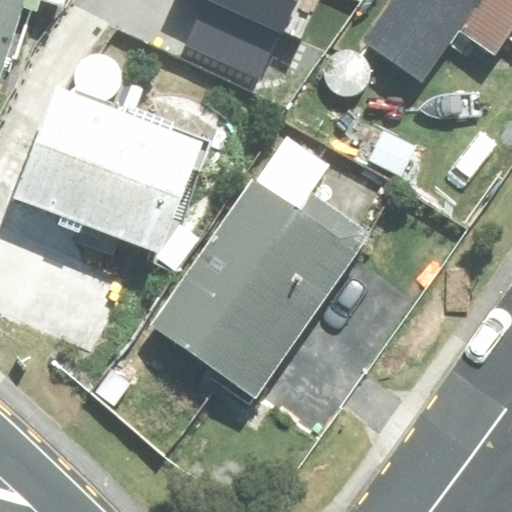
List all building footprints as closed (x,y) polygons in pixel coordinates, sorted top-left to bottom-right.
[(0,0),(0,87),(23,19),(40,23),(44,12),(65,18),(71,0),(0,0)] [(511,0),(403,0),(367,51),(424,92),(461,40),(497,66),(511,45),(511,0)] [(59,24),(28,67),(42,78),(73,34),(59,24)] [(281,31),(264,54),(296,78),(313,55),(281,31)] [(63,101),(19,214),(165,270),(207,160),(174,147),(178,138),(134,121),(143,98),(124,90),(115,113),(72,98),(70,104),(63,101)] [(384,136),(368,165),(400,182),(416,153),(384,136)] [(374,247),(314,203),(332,178),(290,146),(153,335),(256,409),(374,247)] [(109,374),(113,377),(95,399),(111,411),(138,378),(119,362),(109,374)]
